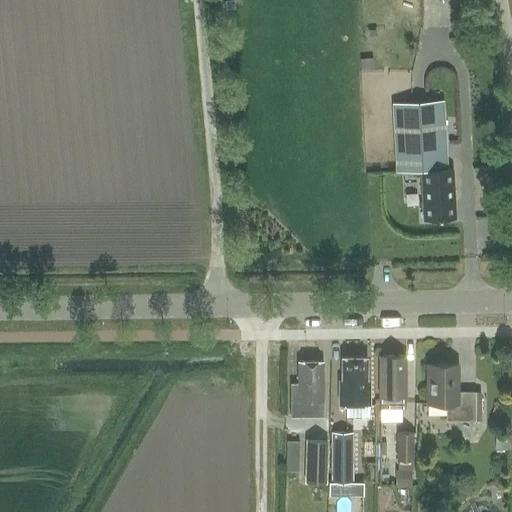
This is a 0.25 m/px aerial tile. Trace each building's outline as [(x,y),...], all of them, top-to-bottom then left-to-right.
[(424,221),(456,219),(453,169),(447,169),(443,100),(393,103),(397,172),(421,171),(424,221)] [(406,397),(406,356),(380,356),(380,397),(381,397),(381,409),(406,408),(406,397)] [(367,381),(367,357),(342,357),(342,381),(339,381),(339,405),(370,405),(370,381),(367,381)] [(324,416),(323,361),(298,361),(298,383),(291,383),(291,403),(291,417),(324,416)] [(458,364),(427,364),(427,393),(427,405),(447,405),(447,421),(475,421),(476,392),(458,392),(458,364)] [(353,432),(332,432),(332,483),(353,483),(353,432)] [(414,433),(399,432),(398,470),(396,470),(396,487),(412,487),(412,470),(413,470),(414,433)] [(328,439),(306,439),(305,482),(327,483),(328,439)] [(299,457),(300,442),(288,442),(287,457),(299,457)]
